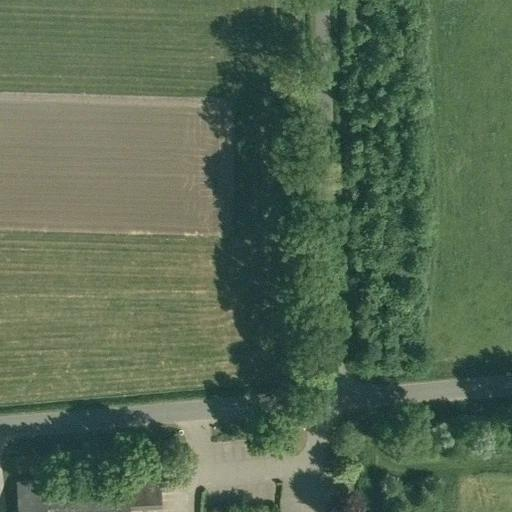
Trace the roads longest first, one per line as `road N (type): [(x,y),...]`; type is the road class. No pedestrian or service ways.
road 1 (unclassified): [(337,401),(324,0)]
road 2 (tertiary): [(0,428),(337,401)]
road 3 (tertiary): [(511,387),(337,401)]
